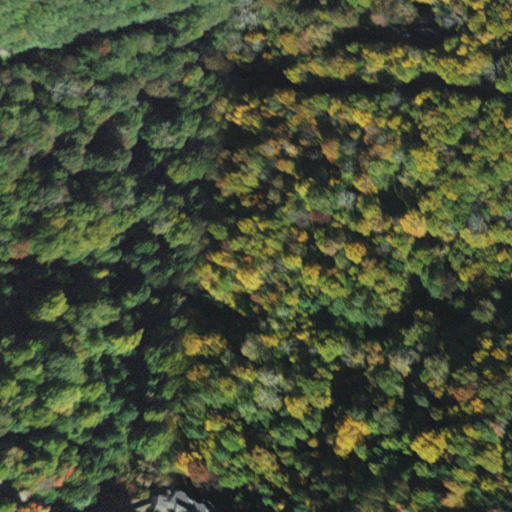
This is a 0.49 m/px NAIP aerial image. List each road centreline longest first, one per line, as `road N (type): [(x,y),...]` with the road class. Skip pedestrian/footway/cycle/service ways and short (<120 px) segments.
road 1 (residential): [(0,406),(79,404),(140,417),(356,495),(511,503)]
road 2 (residential): [(0,205),(29,198),(130,218),(282,175),(511,199)]
road 3 (residential): [(234,0),(214,51),(245,65),(511,90)]
